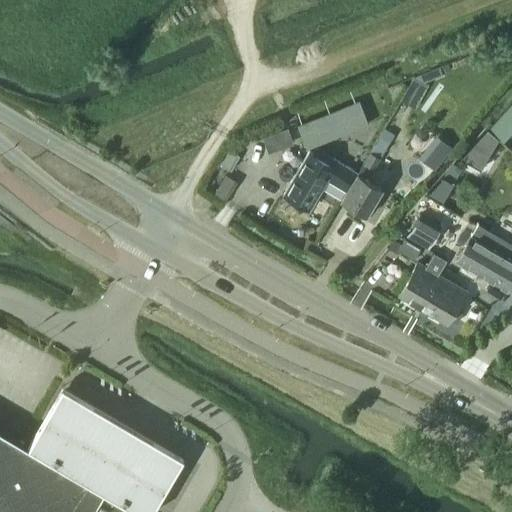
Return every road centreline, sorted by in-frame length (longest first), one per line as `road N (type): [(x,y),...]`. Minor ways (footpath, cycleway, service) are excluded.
road 1 (secondary): [(151,248),(311,335),(449,389)]
road 2 (secondary): [(449,389),(414,358),(170,216)]
road 3 (unknown): [(170,216),(252,93),(231,20),(235,0)]
road 4 (unclassified): [(91,348),(226,431),(239,463),(225,511)]
road 5 (secondary): [(170,216),(0,115)]
road 6 (secondary): [(0,145),(60,194),(151,248)]
